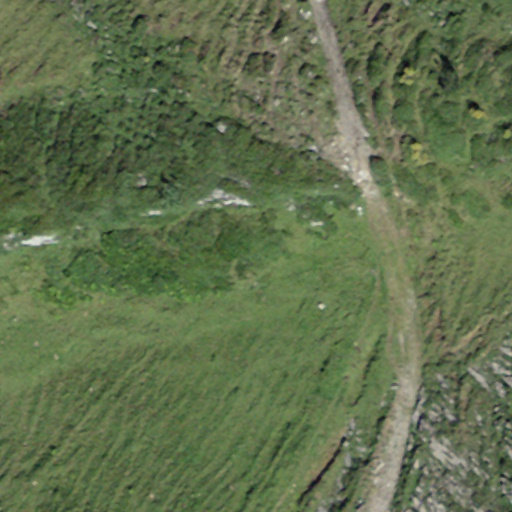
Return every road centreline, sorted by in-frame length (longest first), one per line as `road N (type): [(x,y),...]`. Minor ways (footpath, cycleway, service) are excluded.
road 1 (track): [(378,511),(414,363),(401,284),(317,0)]
road 2 (track): [(401,284),(282,511)]
